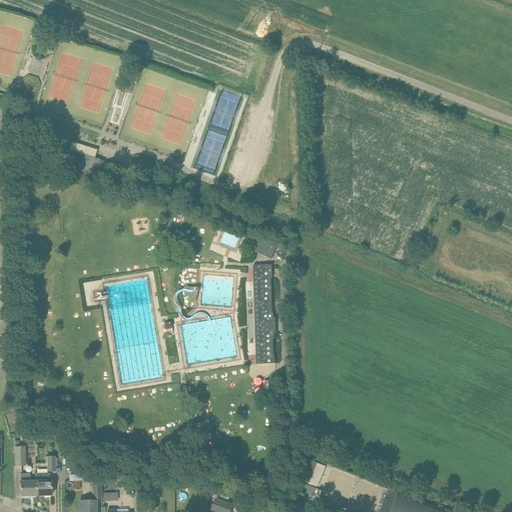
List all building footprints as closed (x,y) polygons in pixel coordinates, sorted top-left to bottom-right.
[(96,175),(97,169),(100,160),(95,158),(94,159),(75,153),(75,152),(70,150),(67,160),(65,166),(96,175)] [(258,235),(250,252),(275,263),(283,246),(258,235)] [(270,264),(252,264),(254,365),(275,364),(270,264)] [(15,466),(22,466),(26,466),(25,446),(14,447),(15,466)] [(309,483),(317,463),(307,459),(299,480),(309,483)] [(320,486),(326,465),(317,462),(311,484),(320,486)] [(36,481),(36,496),(51,495),(51,481),(51,473),(36,473),(36,481)] [(36,496),(36,481),(30,481),(30,474),(20,474),(20,481),(20,496),(36,496)] [(100,481),(92,481),(92,499),(100,499),(100,481)] [(306,484),(303,492),(314,496),(317,489),(308,485),(306,484)] [(379,511),(447,511),(389,488),(388,491),(379,511)] [(95,511),(95,501),(79,501),(79,510),(81,510),(81,511),(95,511)] [(211,508),(221,511),(230,511),(232,508),(213,501),(211,508)]
